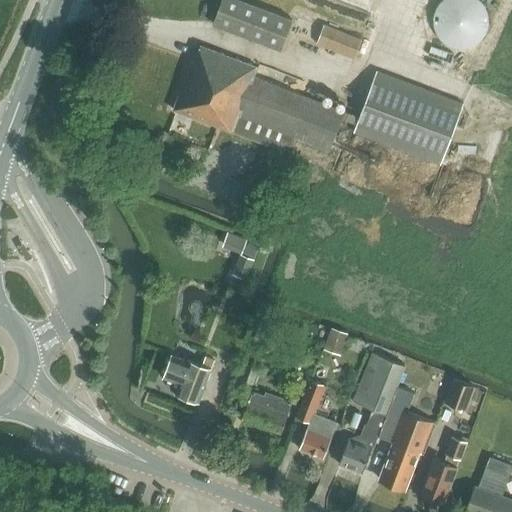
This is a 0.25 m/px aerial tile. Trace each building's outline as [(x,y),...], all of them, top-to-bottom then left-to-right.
[(241,0),(222,0),(213,25),(282,51),(293,20),(241,0)] [(488,29),(488,23),(488,18),(486,13),(483,8),(480,4),(476,0),(474,0),(446,0),(445,1),(441,4),(437,9),(435,13),(433,19),(433,24),(434,29),(435,35),(438,39),(441,43),(446,47),(450,49),(456,51),(461,51),(466,51),(472,49),(476,46),(480,43),(484,39),(486,34),(488,29)] [(356,60),(363,40),(324,25),(316,44),(356,60)] [(175,110),(235,132),(241,117),(255,78),(259,67),(202,47),(196,63),(194,62),(175,110)] [(511,122),(378,72),(355,133),(511,194),(511,122)] [(255,78),(241,117),(295,138),(330,152),(346,112),(310,98),(255,78)] [(241,117),(235,132),(290,153),(295,138),(241,117)] [(246,238),(227,231),(222,244),(241,251),(246,238)] [(22,242),(19,244),(25,256),(29,254),(22,242)] [(241,254),(254,259),(259,247),(246,242),(241,254)] [(240,254),(232,274),(247,280),(255,259),(254,259),(241,254),(240,254)] [(233,347),(241,323),(220,316),(212,340),(233,347)] [(333,330),(325,350),(340,355),(348,335),(348,334),(333,329),(333,330)] [(263,350),(254,346),(242,383),(253,386),(263,350)] [(355,402),(388,415),(391,407),(389,406),(406,366),(374,353),(355,402)] [(189,361),(173,356),(164,379),(180,385),(177,393),(200,402),(216,360),(206,356),(203,365),(189,360),(189,361)] [(154,378),(142,400),(153,406),(164,384),(154,378)] [(327,386),(311,380),(294,425),(308,430),(301,449),(324,459),(337,422),(316,414),(327,386)] [(455,380),(446,403),(467,411),(475,387),(455,380)] [(399,387),(391,407),(388,415),(387,417),(379,437),(394,443),(380,480),(403,489),(418,452),(423,454),(436,423),(409,412),(416,394),(399,387)] [(295,402),(267,392),(266,396),(254,392),(244,421),(283,434),(295,402)] [(375,447),(379,437),(387,417),(373,412),(367,428),(364,428),(359,441),(352,438),(347,442),(339,463),(362,472),(372,446),(375,447)] [(432,467),(422,495),(446,504),(459,467),(457,466),(460,459),(461,460),(468,442),(452,436),(445,454),(448,455),(445,462),(435,459),(432,467)] [(511,511),(511,499),(503,496),(511,473),(511,464),(491,457),(480,488),(477,487),(467,511),(511,511)]
